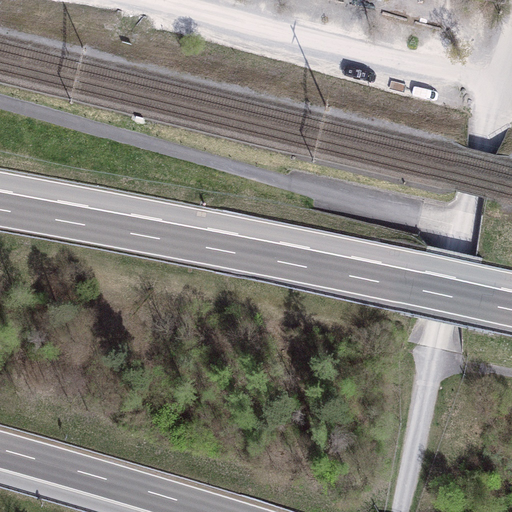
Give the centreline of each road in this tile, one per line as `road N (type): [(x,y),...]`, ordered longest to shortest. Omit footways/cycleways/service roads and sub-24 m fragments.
road 1 (motorway): [(511,308),(0,208)]
road 2 (unclassified): [(511,48),(453,253),(399,511)]
road 3 (motorway): [(0,450),(210,511)]
